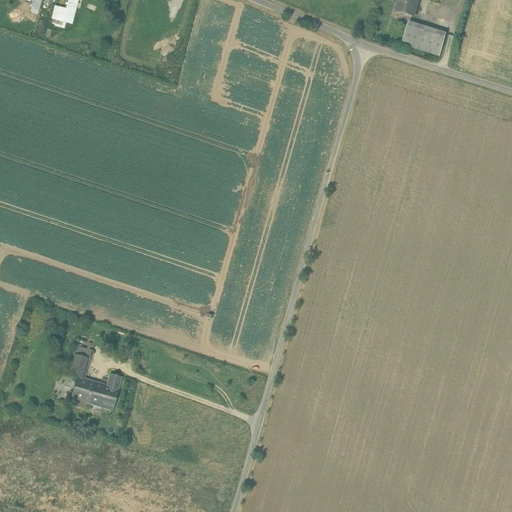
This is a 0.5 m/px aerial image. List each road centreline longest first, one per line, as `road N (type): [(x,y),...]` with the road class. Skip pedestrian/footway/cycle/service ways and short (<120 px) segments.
road 1 (unclassified): [(233,511),(363,46)]
road 2 (unclassified): [(363,46),(511,93)]
